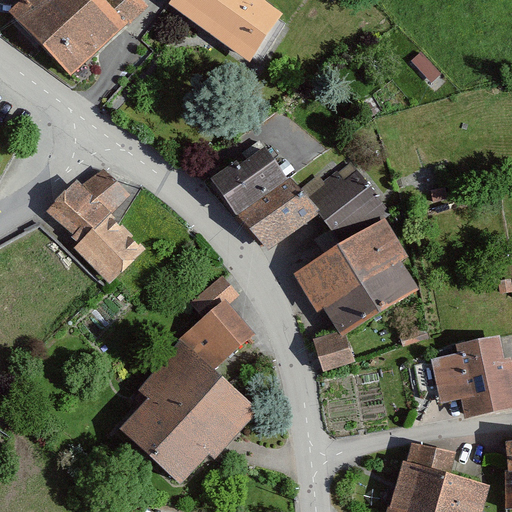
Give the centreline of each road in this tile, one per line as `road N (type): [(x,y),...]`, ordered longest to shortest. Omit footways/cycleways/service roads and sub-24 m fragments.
road 1 (tertiary): [(312,456),(286,336),(243,257),(165,179),(105,136)]
road 2 (residential): [(511,423),(312,456)]
road 3 (tertiary): [(0,221),(60,181),(105,136)]
road 4 (tertiary): [(105,136),(0,57)]
